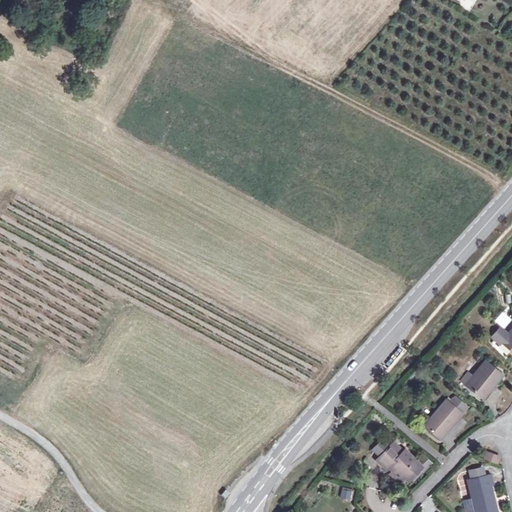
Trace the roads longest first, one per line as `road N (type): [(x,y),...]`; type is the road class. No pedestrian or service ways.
road 1 (primary): [(241,511),(379,333),(511,195)]
road 2 (unclassified): [(0,413),(60,462),(100,511)]
road 3 (residential): [(509,428),(471,442),(403,511)]
